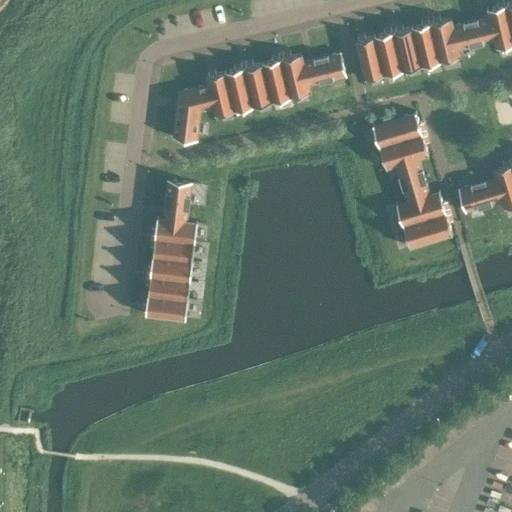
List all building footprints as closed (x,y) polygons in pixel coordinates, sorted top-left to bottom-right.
[(503,0),(499,1),(488,4),(490,12),(496,34),(495,34),(497,42),(501,41),(511,38),(511,20),(507,0),(503,0)] [(432,17),(441,56),(444,55),(457,52),(461,51),(461,50),(460,49),(459,43),(458,43),(452,21),(453,20),(452,14),(452,13),(452,12),(440,15),(435,16),(432,17)] [(453,20),(452,21),(458,43),(459,43),(460,43),(473,40),(495,34),(496,34),(490,12),(486,13),(481,14),(453,20)] [(424,19),(413,22),(422,60),(426,59),(438,56),(441,56),(432,17),(429,18),(424,19)] [(398,25),(395,26),(404,65),(407,64),(420,61),(422,60),(413,22),(403,24),(398,25)] [(387,28),(376,30),(385,69),(388,68),(401,65),(403,65),(404,65),(395,26),(394,26),(391,27),(387,28)] [(361,34),(356,35),(365,74),(370,73),(382,70),(384,69),(385,69),(376,30),(375,31),(365,33),(361,34)] [(304,56),(303,56),(308,79),(309,79),(311,78),(332,73),(344,71),(347,70),(342,47),(312,54),(308,55),(304,56)] [(283,53),(282,53),(292,91),(295,91),(307,88),(312,87),(311,85),(311,86),(309,79),(308,79),(303,56),(304,56),(302,49),(303,49),(302,48),(290,51),(286,52),(283,53)] [(275,55),(264,57),(273,96),(276,95),(289,92),(292,91),(282,53),(279,54),(275,55)] [(248,61),(245,62),(254,100),(258,100),(270,97),(273,96),(264,57),(263,57),(253,60),(248,61)] [(237,64),(226,66),(236,105),(239,104),(252,101),(254,101),(254,100),(245,62),(244,62),(242,63),(237,64)] [(211,70),(206,71),(207,72),(209,79),(210,79),(215,102),(214,102),(216,108),(215,109),(216,110),(220,109),(233,106),(234,105),(236,105),(226,66),(225,66),(216,69),(211,70)] [(178,103),(174,132),(194,135),(197,135),(198,131),(199,118),(201,105),(214,102),(215,102),(210,79),(209,79),(180,86),(178,98),(178,103)] [(416,106),(374,119),(376,126),(379,138),(380,141),(423,128),(422,124),(420,119),(416,106)] [(423,128),(380,141),(381,144),(385,156),(387,163),(397,160),(397,159),(419,152),(419,153),(428,150),(430,150),(425,136),(424,132),(423,128)] [(419,152),(397,159),(397,160),(397,161),(401,173),(408,195),(408,196),(430,189),(430,188),(429,184),(428,180),(419,153),(419,152)] [(505,161),(494,164),(494,165),(495,165),(496,172),(497,172),(504,194),(503,194),(505,201),(505,202),(510,201),(511,200),(511,158),(510,159),(505,161)] [(488,174),(459,183),(466,206),(469,205),(481,201),(503,194),(504,194),(497,172),(496,172),(493,173),(488,174)] [(164,213),(188,216),(188,215),(190,194),(192,181),(192,177),(169,174),(165,204),(165,209),(164,213)] [(408,195),(398,198),(400,204),(403,216),(404,219),(447,207),(446,203),(444,198),(440,185),(430,188),(430,189),(408,196),(408,195)] [(447,207),(404,219),(406,224),(409,236),(411,241),(453,228),(449,215),(448,210),(447,207)] [(156,232),(195,237),(195,236),(196,233),(197,221),(198,217),(188,215),(188,216),(164,213),(158,212),(157,224),(156,229),(156,232)] [(155,240),(154,251),(193,256),(194,252),(195,240),(195,237),(156,232),(156,235),(155,240)] [(152,267),(152,270),(191,275),(191,271),(193,259),(193,256),(154,251),(152,262),(152,267)] [(151,278),(149,289),(189,294),(189,291),(190,278),(191,275),(152,270),(151,271),(151,273),(151,278)] [(147,305),(147,309),(186,314),(187,310),(188,297),(188,295),(189,294),(149,289),(149,290),(148,300),(147,305)]
